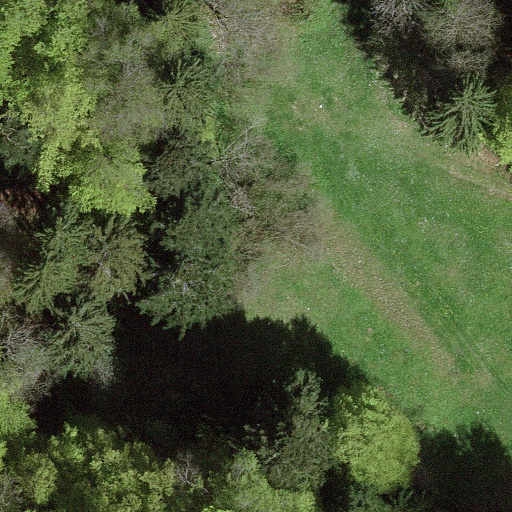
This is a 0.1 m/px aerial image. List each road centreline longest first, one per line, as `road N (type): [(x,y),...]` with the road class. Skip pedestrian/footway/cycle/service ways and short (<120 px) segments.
road 1 (track): [(511,397),(342,183),(314,0)]
road 2 (track): [(318,15),(405,125),(511,183)]
